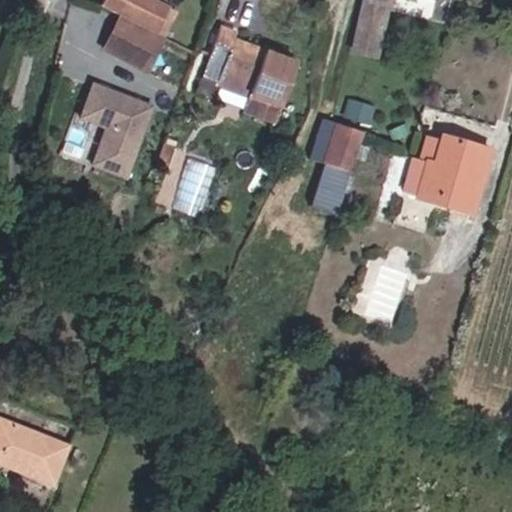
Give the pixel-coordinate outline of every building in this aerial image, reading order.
[(169,31),(183,6),(173,0),(120,0),(131,7),(159,25),(169,31)] [(111,40),(139,57),(159,25),(131,7),(111,40)] [(139,57),(148,64),(169,31),(159,25),(139,57)] [(259,94),(292,103),(305,56),(237,38),(238,33),(220,28),(205,81),(259,94)] [(125,178),(155,105),(90,78),(59,151),(125,178)] [(363,104),(367,87),(353,83),(349,100),(363,104)] [(255,109),(288,119),(292,103),(259,94),(255,109)] [(337,148),(359,153),(371,117),(346,110),(340,128),(344,129),(337,148)] [(422,142),(436,146),(443,118),(430,115),(422,142)] [(318,117),(311,156),(323,158),(330,119),(318,117)] [(397,174),(471,194),(488,131),(443,118),(436,146),(422,142),(408,139),(397,174)] [(333,147),(337,148),(344,129),(340,128),(338,127),(333,147)] [(167,171),(178,174),(183,153),(173,151),(167,171)] [(335,213),(349,172),(322,163),(308,204),(335,213)] [(6,412),(0,426),(0,453),(54,474),(68,436),(6,412)]
